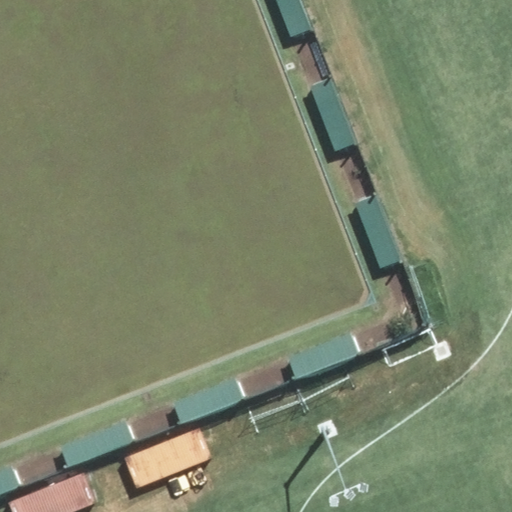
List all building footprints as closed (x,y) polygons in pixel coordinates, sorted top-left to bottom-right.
[(307,0),(284,0),(295,28),(316,20),(307,0)] [(336,71),(315,79),(340,144),(361,136),(336,71)] [(379,188),(358,196),(384,261),(405,253),(379,188)] [(288,350),(296,371),(361,345),(353,325),(288,350)] [(181,392),(190,412),(255,387),(247,366),(181,392)] [(65,436),(73,456),(138,431),(130,410),(65,436)] [(0,463),(0,487),(25,478),(17,457),(0,463)]
